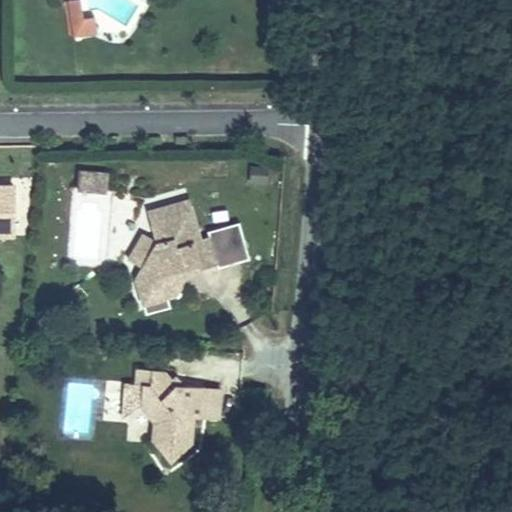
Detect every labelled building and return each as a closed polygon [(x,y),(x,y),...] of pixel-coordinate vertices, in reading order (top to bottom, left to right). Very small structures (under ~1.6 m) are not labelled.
[(74,22),(70,0),(60,0),(65,32),(92,29),(92,20),(74,22)] [(82,0),(70,0),(74,22),(92,20),(91,11),(84,12),(82,0)] [(250,183),(266,185),(268,167),(252,165),(250,183)] [(94,179),(69,177),(67,194),(93,196),(94,179)] [(174,215),(136,225),(144,253),(124,295),(132,327),(156,321),(154,312),(163,309),(169,298),(161,294),(166,283),(174,287),(201,279),(202,282),(233,274),(224,237),(192,245),(194,253),(184,255),(174,215)] [(169,298),(174,287),(166,283),(161,294),(169,298)] [(118,387),(123,388),(134,388),(134,374),(119,373),(118,387)] [(134,388),(123,388),(124,408),(135,425),(134,445),(150,468),(174,450),(174,424),(183,424),(185,393),(157,391),(146,375),(134,374),(134,388)] [(185,393),(183,424),(200,424),(200,394),(185,393)]
